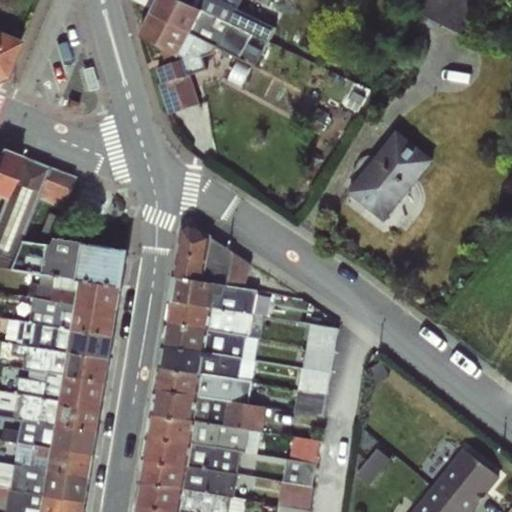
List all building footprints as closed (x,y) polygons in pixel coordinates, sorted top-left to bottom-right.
[(469,32),(485,0),(429,0),(424,10),(469,32)] [(0,74),(12,78),(28,30),(0,20),(0,74)] [(193,58),(161,64),(171,111),(202,104),(193,58)] [(399,126),(354,191),(394,218),(439,154),(399,126)] [(68,206),(81,175),(0,142),(0,215),(1,216),(0,219),(0,251),(8,255),(18,232),(26,235),(42,195),(68,206)] [(183,229),(175,278),(245,288),(253,265),(190,224),(183,229)] [(9,268),(41,275),(120,288),(124,248),(50,236),(44,243),(21,240),(9,268)] [(26,296),(33,300),(116,312),(120,288),(41,275),(39,282),(29,282),(26,295),(26,296)] [(258,291),(245,288),(175,278),(171,301),(256,315),(258,291)] [(112,337),(116,312),(33,300),(30,323),(112,337)] [(267,320),(256,315),(171,301),(168,323),(259,338),(267,320)] [(4,338),(12,345),(109,356),(112,337),(30,323),(9,318),(4,338)] [(332,414),(340,324),(311,321),(303,412),(332,414)] [(255,361),(259,338),(168,323),(164,347),(255,361)] [(22,368),(45,375),(105,380),(109,356),(12,345),(11,353),(23,356),(22,368)] [(252,382),(255,361),(164,347),(161,366),(252,382)] [(249,404),(252,382),(161,366),(157,389),(249,404)] [(15,393),(22,394),(100,408),(105,380),(45,375),(46,380),(19,377),(15,393)] [(268,406),(249,404),(157,389),(153,413),(249,431),(261,433),(268,406)] [(17,419),(22,420),(96,431),(100,408),(22,394),(17,419)] [(246,453),(249,431),(153,413),(149,437),(240,451),(246,453)] [(0,440),(17,444),(92,455),(96,431),(22,420),(21,432),(0,427),(0,440)] [(284,511),(314,511),(324,437),(294,433),(284,511)] [(237,474),(240,451),(149,437),(145,460),(237,474)] [(17,444),(14,463),(89,476),(92,455),(17,444)] [(372,479),(395,458),(385,448),(363,468),(372,479)] [(432,489),(462,511),(472,511),(500,478),(465,449),(432,489)] [(233,498),(237,474),(145,460),(141,483),(217,495),(233,498)] [(14,463),(10,489),(85,501),(89,476),(14,463)] [(141,483),(137,505),(178,511),(244,511),(245,511),(216,506),(217,495),(141,483)] [(10,489),(5,511),(83,511),(85,501),(10,489)] [(462,511),(432,489),(413,511),(462,511)]
